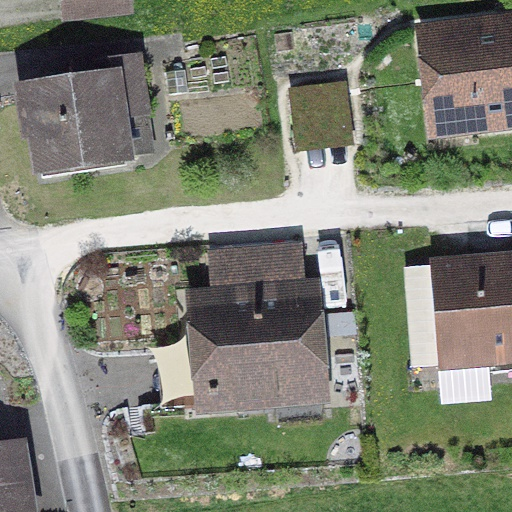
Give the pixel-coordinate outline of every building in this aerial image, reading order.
[(64,0),(66,20),(126,13),(124,0),(64,0)] [(511,32),(410,43),(420,140),(511,131),(511,32)] [(140,117),(132,60),(75,69),(78,87),(20,96),(26,136),(31,135),(38,182),(84,175),(82,164),(120,159),(114,120),(140,117)] [(336,95),(290,99),(294,153),(341,149),(336,95)] [(511,261),(401,271),(409,370),(511,361),(511,261)] [(307,297),(298,298),(192,307),(195,344),(176,345),(145,332),(151,403),(200,399),(201,405),(315,395),(307,297)] [(0,511),(24,511),(15,452),(0,454),(0,511)]
